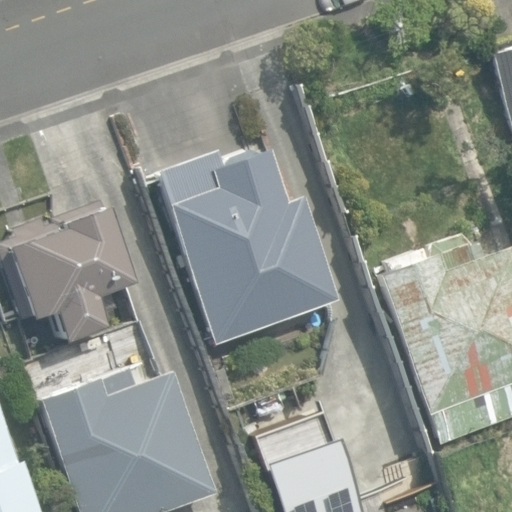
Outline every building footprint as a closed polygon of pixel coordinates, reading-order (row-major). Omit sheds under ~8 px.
[(89,208),(87,200),(41,215),(44,223),(33,227),(30,217),(2,226),(6,237),(0,239),(0,292),(9,319),(21,315),(22,317),(45,309),(56,341),(98,325),(92,310),(110,304),(104,287),(123,280),(96,205),(89,208)] [(369,271),(430,443),(511,412),(511,274),(500,242),(471,252),(466,237),(452,242),(449,231),(372,259),(376,269),(369,271)] [(209,350),(259,490),(382,445),(344,339),(325,346),(306,293),(261,309),(255,294),(192,317),(205,352),(209,350)] [(120,384),(114,366),(27,397),(69,511),(147,511),(207,491),(162,369),(120,384)] [(0,511),(27,511),(0,433),(0,511)]
